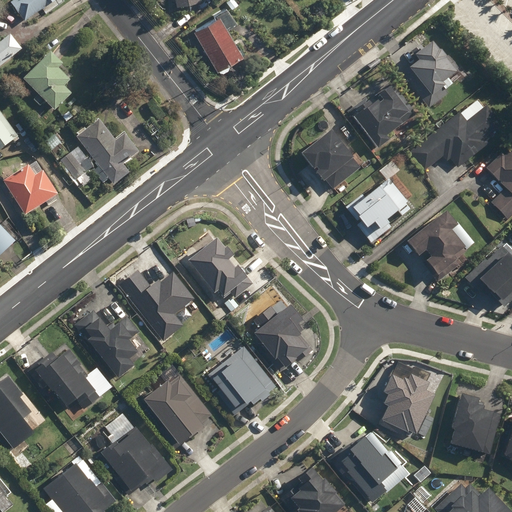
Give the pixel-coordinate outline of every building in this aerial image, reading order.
[(16,0),(11,3),(25,23),(58,0),(57,0),(16,0)] [(230,0),(228,3),(233,9),(239,5),(234,0),(230,0)] [(219,72),(225,73),(229,71),(230,66),(244,58),(228,29),(237,24),(228,8),(215,16),(217,19),(195,32),(219,72)] [(0,68),(22,51),(11,36),(0,43),(0,68)] [(420,59),(402,72),(429,107),(449,91),(443,84),(446,82),(444,79),(458,69),(435,39),(424,47),(421,44),(413,50),(420,59)] [(23,80),(55,112),(72,95),(64,87),(70,82),(59,70),(63,65),(51,53),(23,80)] [(366,97),(348,111),(377,148),(391,137),(389,134),(416,113),(392,82),(369,100),(366,97)] [(451,158),(458,167),(489,142),(488,140),(495,133),(493,131),(502,123),(487,104),(467,120),(460,112),(411,151),(426,169),(444,154),(448,160),(451,158)] [(0,150),(18,138),(0,112),(0,150)] [(109,180),(114,186),(130,174),(123,166),(140,153),(124,134),(115,141),(99,121),(85,132),(84,130),(78,135),(80,137),(77,139),(99,168),(94,172),(103,185),(109,180)] [(355,154),(333,127),(303,150),(316,166),(318,164),(321,167),(318,169),(333,187),(360,165),(353,156),(355,154)] [(45,143),(52,152),(62,144),(55,136),(45,143)] [(61,162),(83,188),(93,180),(87,173),(94,168),(78,148),(61,162)] [(492,202),(508,218),(511,214),(511,148),(505,155),(503,152),(487,167),(507,188),(492,202)] [(3,183),(26,217),(59,195),(38,163),(30,168),(28,166),(3,183)] [(390,176),(365,196),(363,193),(347,206),(358,219),(360,217),(363,220),(359,223),(373,240),(392,225),(388,221),(390,219),(388,216),(409,200),(390,176)] [(448,208),(409,239),(420,253),(427,247),(433,254),(423,262),(438,280),(445,275),(441,270),(458,256),(455,253),(466,244),(452,227),(459,221),(448,208)] [(0,257),(16,242),(15,242),(17,239),(0,221),(0,257)] [(218,236),(190,258),(216,291),(218,289),(225,297),(231,291),(236,297),(253,283),(248,276),(249,275),(239,263),(236,265),(230,257),(235,253),(228,245),(226,246),(218,236)] [(491,292),(500,302),(511,290),(511,252),(503,244),(488,260),(486,258),(466,277),(480,291),(482,289),(488,295),(491,292)] [(138,269),(119,284),(164,340),(183,325),(175,313),(194,298),(174,272),(161,281),(159,279),(151,285),(138,269)] [(261,327),(256,331),(270,349),(266,353),(279,369),(309,346),(299,334),(302,332),(301,331),(304,328),(298,322),(304,317),(292,302),(277,314),(271,306),(255,319),(261,327)] [(94,310),(75,324),(90,343),(92,341),(119,374),(135,362),(130,356),(139,350),(130,338),(140,330),(128,315),(115,325),(113,322),(109,326),(101,316),(99,317),(94,310)] [(276,385),(245,346),(208,375),(220,390),(218,392),(235,413),(252,400),(254,402),(262,396),(264,398),(270,393),(269,391),(276,385)] [(53,352),(29,370),(43,388),(50,383),(54,389),(55,388),(68,405),(81,395),(83,398),(97,388),(87,376),(89,375),(81,364),(82,363),(70,348),(59,356),(58,355),(56,356),(53,352)] [(411,428),(418,432),(437,393),(427,388),(430,381),(412,372),(409,380),(394,373),(386,390),(390,392),(386,401),(389,403),(379,423),(405,435),(408,430),(409,431),(411,428)] [(0,439),(9,451),(37,429),(25,416),(33,410),(21,395),(24,392),(9,374),(0,381),(0,439)] [(169,379),(145,397),(166,424),(161,429),(174,447),(205,423),(203,421),(212,414),(181,375),(172,382),(169,379)] [(480,396),(463,391),(453,426),(456,427),(452,442),(490,452),(501,413),(484,408),(485,403),(484,403),(484,401),(479,400),(480,396)] [(117,439),(103,450),(121,472),(115,476),(130,494),(148,479),(149,481),(154,477),(157,481),(172,469),(138,427),(137,428),(136,426),(118,440),(117,439)] [(350,443),(331,459),(345,476),(350,472),(371,496),(389,481),(386,477),(399,466),(386,452),(383,454),(366,434),(357,442),(356,440),(351,444),(350,443)] [(22,452),(12,459),(21,471),(31,464),(22,452)] [(77,462),(45,486),(65,511),(106,511),(104,508),(116,500),(102,482),(98,485),(91,477),(89,478),(77,462)] [(425,465),(415,475),(421,482),(432,472),(425,465)] [(324,478),(313,466),(300,477),(303,480),(282,499),(293,511),(298,511),(301,510),(302,511),(334,511),(345,503),(335,491),(337,490),(326,477),(324,478)] [(0,511),(8,511),(14,508),(9,502),(8,503),(5,499),(12,494),(0,479),(0,511)] [(461,484),(436,508),(439,511),(511,511),(511,508),(490,485),(481,494),(470,482),(465,488),(461,484)]
